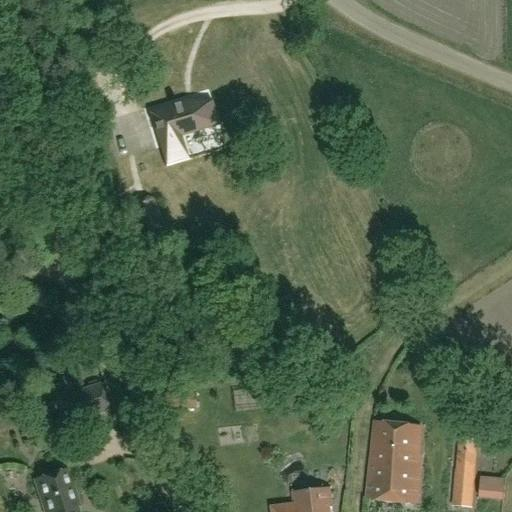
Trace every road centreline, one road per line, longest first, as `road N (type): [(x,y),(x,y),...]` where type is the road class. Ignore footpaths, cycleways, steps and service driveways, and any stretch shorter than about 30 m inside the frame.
road 1 (track): [(0,69),(110,379),(178,511)]
road 2 (track): [(348,511),(390,354),(417,325),(511,263)]
road 3 (unclassified): [(511,88),(366,26),(335,0)]
